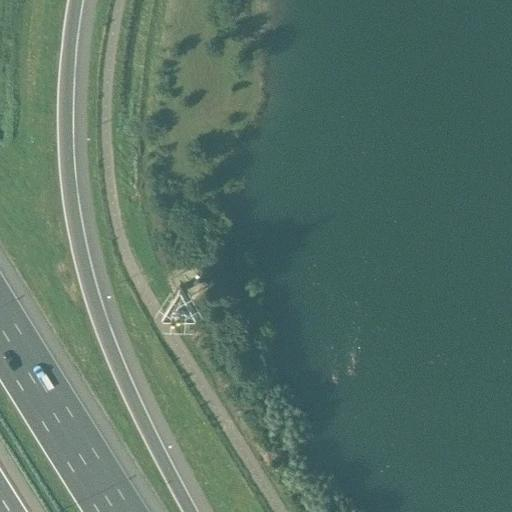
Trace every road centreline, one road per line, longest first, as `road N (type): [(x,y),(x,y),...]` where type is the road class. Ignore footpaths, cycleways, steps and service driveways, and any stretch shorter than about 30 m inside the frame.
road 1 (motorway): [(189,511),(120,373),(78,244),(65,112),(76,0)]
road 2 (motorway): [(107,511),(0,348)]
